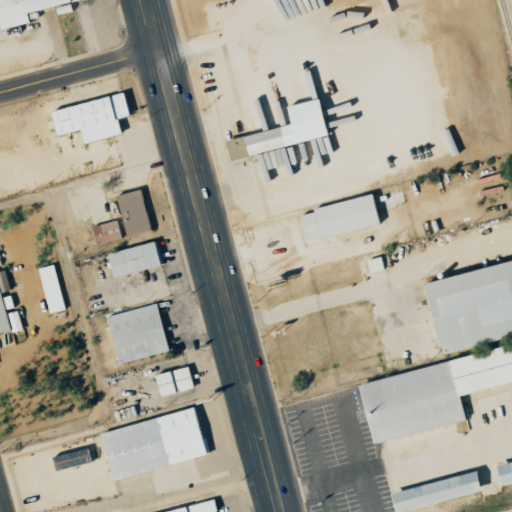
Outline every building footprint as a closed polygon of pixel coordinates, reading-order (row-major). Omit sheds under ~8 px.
[(0,0),(0,28),(27,23),(25,13),(54,6),(56,15),(70,11),(68,2),(76,0),(0,0)] [(322,0),(283,0),(283,13),(322,13),(322,0)] [(118,135),(115,119),(126,117),(121,93),(103,97),(103,98),(48,110),(53,136),(78,130),(81,143),(118,135)] [(240,135),(244,154),(324,138),(316,99),(283,106),(287,126),(240,135)] [(148,232),(139,190),(115,195),(124,236),(148,232)] [(403,205),(400,191),(377,196),(380,210),(403,205)] [(90,226),(95,245),(120,239),(116,220),(90,226)] [(105,254),(111,279),(159,266),(153,241),(105,254)] [(367,273),(382,269),(379,257),(364,260),(367,273)] [(437,353),(511,336),(511,260),(420,282),(437,353)] [(52,265),(36,269),(48,314),(64,310),(52,265)] [(0,332),(8,331),(0,300),(0,292),(9,291),(3,270),(0,271),(0,332)] [(166,352),(155,304),(105,315),(116,364),(166,352)] [(511,346),(355,382),(369,443),(463,422),(457,394),(511,382),(511,346)] [(152,376),(158,397),(192,389),(186,367),(152,376)] [(97,432),(109,480),(203,457),(192,410),(97,432)] [(86,448),(49,457),(53,471),(90,462),(86,448)] [(511,482),(511,460),(492,466),(497,486),(511,482)] [(387,494),(391,511),(398,511),(478,492),(473,472),(387,494)] [(160,511),(214,511),(212,500),(160,511)]
